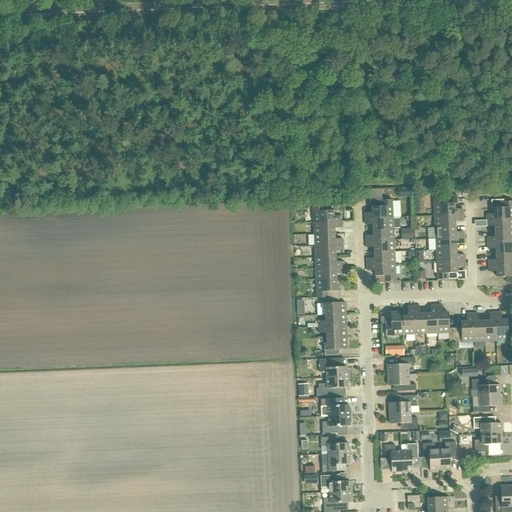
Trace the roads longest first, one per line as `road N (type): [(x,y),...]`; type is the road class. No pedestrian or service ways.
road 1 (secondary): [(0,15),(366,0)]
road 2 (residential): [(362,298),(367,489),(475,484)]
